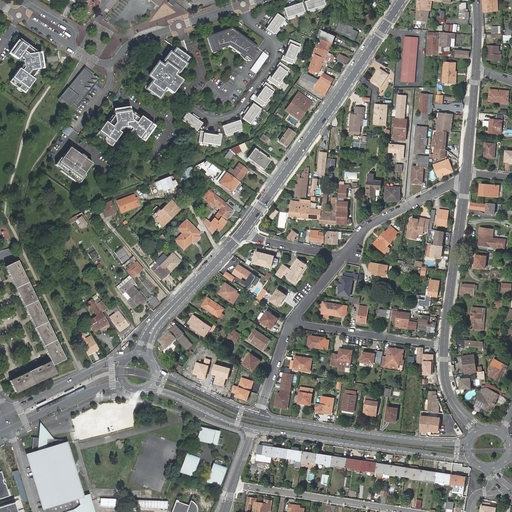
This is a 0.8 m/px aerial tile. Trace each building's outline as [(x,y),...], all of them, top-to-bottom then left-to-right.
[(307,10),(316,7),(313,0),(307,0),(304,1),(307,10)] [(417,0),(417,4),(417,10),(426,10),(427,1),(425,1),(417,0)] [(497,0),(483,0),(484,12),(499,11),(497,0)] [(469,17),(470,10),(466,9),(466,2),(460,1),(459,17),(469,17)] [(292,3),(296,14),(304,11),(301,2),(296,4),(295,2),(292,3)] [(287,17),(296,14),(292,3),(288,4),(289,6),(284,8),(287,17)] [(426,10),(417,10),(416,23),(428,24),(429,11),(426,10)] [(98,13),(94,18),(99,22),(103,17),(98,13)] [(271,17),(269,19),(279,26),(284,19),(276,14),(273,18),(271,17)] [(269,24),(266,29),(273,34),(279,26),(269,19),(267,23),(269,24)] [(334,32),(355,41),(359,33),(353,30),(354,28),(339,21),(334,32)] [(235,37),(233,36),(231,34),(231,35),(230,34),(230,33),(229,31),(228,31),(227,31),(208,38),(212,51),(229,46),(249,61),(258,49),(237,34),(235,37)] [(334,44),(336,37),(336,36),(326,33),(324,32),(321,39),(323,40),(324,41),(333,44),(334,44)] [(427,32),(425,55),(439,56),(440,45),(441,32),(436,32),(427,32)] [(444,33),(441,32),(440,45),(451,45),(452,37),(456,37),(456,33),(444,33)] [(415,83),(419,38),(405,36),(401,82),(415,83)] [(287,52),(296,55),(301,44),(290,39),(288,44),(290,44),(287,52)] [(10,53),(19,59),(20,58),(21,57),(24,59),(24,61),(24,65),(25,68),(23,70),(21,69),(20,68),(10,81),(25,93),(35,80),(34,79),(33,78),(39,70),(39,69),(43,69),(43,67),(42,66),(42,65),(41,59),(42,52),(37,53),(31,49),(33,48),(24,41),(22,43),(20,40),(10,53)] [(330,53),(334,44),(333,44),(324,41),(322,46),(317,43),(315,47),(317,48),(330,52),(330,53)] [(451,56),(451,45),(440,45),(439,56),(451,56)] [(499,54),(499,51),(499,46),(488,46),(488,59),(502,60),(502,54),(501,54),(499,54)] [(317,48),(315,47),(314,49),(315,49),(313,54),(317,56),(315,62),(316,62),(325,65),(326,66),(328,58),(327,58),(329,57),(330,53),(330,52),(317,48)] [(251,70),(256,73),(269,55),(264,51),(251,70)] [(158,63),(158,97),(159,99),(164,92),(163,91),(165,88),(167,90),(173,94),(183,81),(176,76),(175,75),(177,71),(180,73),(186,64),(170,52),(164,62),(166,63),(164,67),(162,65),(159,63),(158,63)] [(293,64),(296,55),(287,52),(285,55),(284,54),(282,59),(293,64)] [(347,63),(349,57),(340,52),(337,58),(347,63)] [(279,67),(275,73),(283,79),(290,69),(283,64),(280,62),(277,66),(279,67)] [(316,62),(315,62),(312,70),(313,71),(312,73),(319,75),(320,72),(323,73),(326,66),(325,65),(316,62)] [(147,90),(158,97),(158,63),(149,76),(154,80),(147,90)] [(454,73),(454,72),(454,63),(443,63),(442,83),(453,83),(454,77),(453,75),(453,73),(454,73)] [(72,83),(60,99),(70,107),(74,102),(75,103),(74,104),(77,106),(99,79),(85,67),(77,80),(77,81),(77,82),(75,85),(72,83)] [(72,83),(75,85),(77,82),(77,81),(77,80),(85,67),(72,83)] [(381,88),(390,75),(381,69),(372,82),(381,88)] [(304,72),(302,75),(299,78),(317,88),(315,90),(325,96),(335,79),(325,74),(320,81),(304,72)] [(283,79),(275,73),(272,77),(270,75),(268,79),(278,86),(283,79)] [(263,90),(271,96),(276,89),(266,82),(263,86),(265,87),(263,90)] [(263,106),(271,96),(263,90),(258,97),(257,95),(254,100),(263,106)] [(490,90),(489,101),(505,102),(506,91),(490,90)] [(298,93),(293,100),(295,102),(291,106),(290,104),(287,109),(298,117),(301,113),(300,112),(303,108),(304,108),(309,101),(298,93)] [(427,93),(420,93),(418,112),(426,112),(427,93)] [(407,96),(399,95),(397,117),(405,118),(407,96)] [(311,102),(309,101),(304,108),(303,108),(300,112),(301,113),(298,117),(300,118),(311,102)] [(247,109),(256,116),(261,109),(253,103),(250,108),(249,106),(247,109)] [(386,105),(376,104),(376,109),(378,109),(377,119),(375,119),(374,124),(386,125),(387,110),(385,110),(386,105)] [(349,132),(361,132),(361,125),(362,114),(365,114),(365,107),(355,106),(354,114),(351,113),(350,124),(352,124),(351,128),(349,128),(349,132)] [(125,110),(125,112),(130,114),(131,113),(139,120),(141,118),(133,113),(130,113),(130,109),(125,110)] [(251,124),(256,116),(247,109),(245,113),(246,113),(243,118),(251,124)] [(107,123),(106,122),(96,135),(111,147),(121,134),(120,133),(119,132),(121,129),(123,129),(127,128),(129,128),(132,130),(131,131),(130,132),(143,142),(154,127),(141,117),(141,118),(139,120),(131,113),(130,114),(125,112),(125,110),(115,116),(109,124),(107,123)] [(199,118),(193,113),(191,115),(187,112),(181,120),(197,131),(202,123),(198,119),(199,118)] [(229,120),(233,131),(242,128),(239,119),(233,121),(233,119),(229,120)] [(404,136),(406,136),(408,120),(397,119),(395,139),(403,139),(404,136)] [(491,119),(489,134),(502,135),(503,120),(491,119)] [(224,135),(233,131),(229,120),(226,122),(226,124),(221,125),(224,135)] [(67,125),(62,132),(63,133),(68,137),(73,130),(67,125)] [(428,127),(416,125),(415,138),(414,153),(425,154),(426,146),(423,145),(424,139),(427,139),(428,127)] [(288,129),(279,141),(286,146),(295,133),(288,129)] [(198,142),(209,143),(210,134),(205,133),(205,131),(200,130),(198,142)] [(437,131),(436,130),(436,135),(433,135),(433,138),(432,138),(431,146),(434,146),(434,149),(435,149),(435,148),(444,149),(446,131),(437,131)] [(210,134),(209,143),(220,145),(222,133),(217,133),(216,134),(210,134)] [(263,134),(260,139),(266,143),(269,138),(263,134)] [(267,148),(276,154),(280,148),(275,144),(272,148),(269,146),(267,148)] [(406,145),(389,144),(388,153),(397,154),(397,158),(404,159),(406,145)] [(486,144),(485,157),(495,158),(496,145),(486,144)] [(239,146),(229,150),(235,155),(242,152),(239,146)] [(65,153),(60,159),(62,161),(71,149),(70,148),(65,154),(65,153)] [(248,158),(264,169),(270,159),(254,148),(248,158)] [(435,149),(435,156),(434,158),(437,159),(437,157),(445,158),(445,149),(444,149),(435,148),(435,149)] [(77,154),(77,153),(71,149),(62,161),(60,159),(55,165),(61,170),(67,174),(68,175),(76,181),(79,183),(85,176),(84,175),(83,174),(87,168),(91,163),(85,159),(84,159),(80,156),(77,154)] [(327,153),(319,152),(318,172),(326,172),(327,153)] [(424,168),(429,168),(429,160),(417,159),(416,167),(413,167),(412,183),(423,183),(424,168)] [(448,165),(450,164),(448,159),(434,165),(438,176),(450,172),(448,165)] [(231,168),(228,172),(230,174),(237,180),(238,180),(246,172),(244,170),(246,168),(240,163),(233,171),(231,168)] [(184,178),(197,169),(193,165),(192,165),(178,172),(184,178)] [(300,178),(299,185),(308,185),(309,168),(306,167),(303,173),(302,178),(300,178)] [(228,172),(220,182),(229,190),(237,180),(230,174),(228,172)] [(374,189),(376,189),(380,189),(381,181),(374,180),(375,173),(368,173),(366,194),(373,195),(374,189)] [(296,184),(295,196),(306,197),(308,185),(299,185),(296,184)] [(482,190),(480,189),(480,195),(498,197),(499,185),(482,184),(482,190)] [(386,186),(385,200),(399,201),(400,187),(386,186)] [(347,188),(338,188),(338,198),(343,198),(346,199),(347,188)] [(225,204),(213,193),(206,201),(211,206),(214,201),(221,208),(217,213),(226,219),(227,220),(227,219),(226,218),(232,211),(224,205),(225,204)] [(136,207),(133,200),(132,196),(116,203),(121,215),(129,211),(129,210),(136,207)] [(135,199),(133,200),(136,207),(129,210),(129,211),(136,208),(138,207),(135,199)] [(309,210),(309,202),(300,201),(292,200),(290,216),(308,218),(309,210)] [(158,209),(154,213),(152,215),(161,225),(169,217),(171,219),(179,210),(171,201),(160,211),(158,209)] [(338,201),(337,204),(337,212),(337,217),(336,224),(347,225),(348,202),(343,202),(338,201)] [(486,202),(486,204),(486,210),(485,214),(495,215),(496,203),(486,202)] [(115,213),(110,203),(102,207),(107,217),(115,213)] [(320,211),(309,210),(308,218),(320,219),(320,211)] [(439,210),(437,224),(446,226),(449,211),(439,210)] [(333,211),(320,211),(320,219),(319,223),(336,224),(337,217),(333,217),(333,211)] [(219,229),(226,219),(217,213),(210,223),(207,220),(204,223),(212,234),(217,228),(219,229)] [(80,228),(86,224),(81,217),(77,220),(80,224),(78,225),(80,228)] [(419,219),(411,218),(410,223),(409,228),(410,228),(410,230),(408,229),(407,235),(417,237),(417,234),(422,234),(425,218),(419,217),(419,219)] [(227,220),(226,219),(219,229),(220,230),(227,220)] [(193,231),(195,230),(186,221),(177,229),(182,234),(180,236),(180,237),(175,242),(183,250),(191,242),(194,240),(195,242),(199,238),(198,237),(193,231)] [(398,232),(390,226),(388,228),(396,234),(398,232)] [(377,238),(373,243),(381,249),(384,244),(387,246),(396,235),(396,234),(388,228),(386,232),(385,231),(378,239),(377,238)] [(493,229),(479,228),(479,233),(480,234),(478,245),(490,247),(491,246),(492,246),(492,247),(504,248),(505,240),(492,238),(493,229)] [(2,238),(9,237),(8,229),(1,231),(2,238)] [(287,236),(293,240),(298,233),(292,230),(287,236)] [(310,235),(310,240),(324,242),(324,236),(318,235),(319,230),(311,230),(311,235),(310,235)] [(337,245),(338,239),(338,232),(326,231),(325,244),(337,245)] [(158,239),(162,244),(166,240),(161,235),(158,239)] [(432,245),(430,257),(441,258),(442,247),(432,245)] [(16,246),(0,250),(0,257),(18,252),(16,246)] [(121,247),(114,253),(123,264),(130,259),(121,247)] [(256,251),(253,262),(270,267),(273,256),(256,251)] [(165,267),(170,272),(179,263),(181,261),(173,253),(171,253),(167,257),(166,256),(165,256),(164,258),(164,259),(164,260),(158,265),(163,269),(165,267)] [(476,259),(475,267),(485,268),(486,256),(475,255),(475,259),(476,259)] [(308,265),(302,261),(299,259),(291,269),(288,266),(287,267),(284,265),(277,274),(281,277),(284,273),(287,275),(295,281),(308,265)] [(47,350),(52,360),(11,380),(17,393),(26,389),(30,387),(36,384),(44,380),(49,378),(58,373),(54,365),(66,359),(59,345),(54,334),(48,321),(43,311),(31,287),(24,272),(18,261),(6,267),(12,279),(19,293),(31,319),(42,340),(47,350)] [(143,269),(136,262),(126,271),(133,278),(143,269)] [(388,265),(370,262),(369,270),(372,271),(372,273),(376,274),(377,272),(386,274),(388,265)] [(158,265),(157,263),(153,267),(155,269),(153,271),(161,280),(170,272),(165,267),(163,269),(158,265)] [(255,286),(260,279),(239,265),(234,273),(242,278),(240,281),(250,287),(252,284),(255,286)] [(233,277),(226,272),(224,276),(231,281),(233,277)] [(352,278),(358,279),(359,275),(345,272),(344,277),(341,276),(338,294),(349,296),(352,278)] [(133,286),(135,283),(130,277),(118,289),(122,294),(124,292),(130,298),(127,300),(133,307),(140,301),(142,304),(146,300),(141,294),(142,293),(139,290),(138,292),(133,286)] [(430,280),(428,296),(437,297),(439,282),(430,280)] [(224,288),(220,294),(233,303),(239,295),(236,292),(237,291),(225,283),(223,287),(224,288)] [(511,287),(511,284),(502,283),(501,291),(511,292),(511,288),(511,287)] [(474,296),(475,285),(461,284),(460,295),(474,296)] [(262,288),(257,298),(262,300),(267,290),(262,288)] [(276,289),(269,299),(277,305),(284,295),(276,289)] [(153,296),(148,299),(151,304),(156,300),(153,296)] [(99,298),(94,302),(101,313),(107,309),(99,298)] [(202,306),(218,317),(224,309),(208,298),(202,306)] [(108,323),(101,313),(94,302),(92,299),(87,302),(96,316),(88,321),(95,332),(108,323)] [(324,302),(322,313),(341,316),(342,315),(346,315),(347,306),(324,302)] [(360,305),(357,321),(366,322),(369,306),(360,305)] [(80,317),(87,314),(85,307),(77,311),(80,317)] [(472,308),(470,328),(484,329),(486,309),(472,308)] [(110,316),(120,331),(128,325),(118,311),(110,316)] [(274,320),(276,317),(266,311),(260,320),(271,328),(275,321),(274,320)] [(410,319),(411,313),(391,311),(389,316),(391,317),(391,320),(395,321),(396,317),(409,320),(410,319)] [(437,317),(419,314),(418,320),(416,329),(435,332),(437,317)] [(196,329),(206,336),(211,327),(194,315),(188,324),(191,326),(190,327),(195,330),(196,329)] [(395,321),(395,326),(408,328),(409,320),(396,317),(395,321)] [(418,320),(410,319),(409,320),(408,328),(416,329),(418,320)] [(166,349),(180,336),(181,337),(184,335),(184,334),(179,329),(177,331),(173,327),(158,341),(162,345),(166,349)] [(234,329),(227,339),(235,344),(241,334),(234,329)] [(249,337),(252,339),(251,342),(261,349),(268,339),(254,329),(249,337)] [(178,340),(182,343),(187,338),(184,335),(181,337),(178,340)] [(309,335),(307,345),(327,348),(329,340),(325,339),(325,337),(309,335)] [(88,339),(82,343),(83,345),(89,355),(99,350),(92,336),(88,338),(88,339)] [(482,342),(455,339),(455,344),(465,345),(465,346),(483,347),(482,342)] [(388,347),(385,364),(397,365),(399,358),(401,358),(403,349),(388,347)] [(339,349),(337,365),(349,367),(351,350),(344,349),(344,350),(339,349)] [(362,351),(361,361),(373,363),(375,353),(362,351)] [(250,353),(243,363),(252,370),(260,360),(250,353)] [(434,354),(423,354),(423,365),(422,375),(432,375),(432,374),(434,374),(434,354)] [(295,356),(293,368),(309,371),(311,358),(295,356)] [(462,356),(462,361),(466,361),(466,368),(463,368),(464,374),(475,373),(474,356),(462,356)] [(204,364),(196,362),(193,374),(198,375),(197,378),(205,380),(211,359),(205,358),(204,364)] [(491,371),(489,375),(499,380),(504,371),(505,371),(507,366),(494,359),(489,368),(490,370),(491,371)] [(231,368),(215,364),(212,374),(216,375),(214,383),(224,386),(226,378),(228,379),(231,368)] [(293,374),(283,373),(280,389),(281,389),(290,391),(293,374)] [(255,381),(242,377),(238,387),(234,386),(231,392),(235,394),(234,397),(248,401),(255,381)] [(471,378),(459,378),(460,389),(471,389),(471,378)] [(300,388),(298,402),(305,403),(310,404),(312,394),(309,393),(309,389),(300,388)] [(488,394),(496,399),(499,394),(488,388),(485,388),(480,388),(482,392),(476,403),(481,406),(479,405),(483,396),(486,398),(488,394)] [(280,406),(287,407),(290,391),(281,389),(280,393),(277,393),(275,407),(280,408),(280,406)] [(429,392),(428,413),(438,414),(439,402),(438,402),(436,402),(436,400),(437,396),(435,396),(435,393),(429,392)] [(347,408),(353,409),(356,396),(344,394),(342,409),(347,410),(347,408)] [(481,406),(490,411),(493,405),(494,405),(496,401),(495,401),(496,399),(488,394),(486,398),(481,406)] [(370,413),(375,414),(378,402),(376,401),(376,397),(366,395),(364,413),(369,414),(370,413)] [(315,403),(314,411),(331,414),(333,398),(322,396),(320,404),(315,403)] [(398,409),(387,407),(385,420),(390,421),(391,420),(396,421),(398,409)] [(439,419),(420,417),(420,432),(427,433),(428,425),(431,426),(431,431),(438,431),(439,419)] [(38,438),(41,438),(39,451),(45,449),(46,439),(53,440),(44,428),(40,424),(39,425),(39,430),(38,438)] [(200,441),(220,445),(222,438),(217,437),(218,432),(200,428),(199,434),(202,434),(200,441)] [(60,441),(53,440),(46,439),(45,449),(39,451),(41,438),(38,438),(35,437),(33,437),(32,450),(33,453),(28,455),(43,509),(44,509),(45,511),(197,511),(198,510),(198,508),(197,507),(197,506),(196,504),(194,502),(193,501),(191,500),(189,505),(176,501),(172,511),(87,511),(82,504),(80,498),(84,497),(68,443),(61,445),(60,441)] [(272,456),(273,447),(258,445),(257,453),(272,456)] [(288,449),(273,447),(272,456),(287,458),(288,449)] [(303,451),(288,449),(287,458),(301,460),(303,451)] [(307,452),(303,451),(301,460),(316,463),(318,454),(314,453),(313,451),(312,450),(310,451),(308,451),(307,452)] [(193,473),(200,453),(194,451),(192,456),(186,453),(180,471),(185,473),(186,470),(193,473)] [(332,456),(318,454),(316,463),(331,465),(332,456)] [(347,458),(332,456),(331,465),(346,467),(347,458)] [(362,461),(347,458),(346,467),(361,469),(362,461)] [(215,481),(214,484),(219,486),(226,469),(221,467),(223,462),(216,460),(209,479),(215,481)] [(377,463),(362,461),(361,469),(376,472),(377,463)] [(381,464),(377,463),(376,472),(375,476),(390,478),(391,474),(392,465),(388,465),(388,466),(381,465),(381,464)] [(406,467),(392,465),(391,474),(405,476),(406,467)] [(0,467),(0,498),(9,495),(0,467)] [(421,470),(406,467),(405,476),(420,478),(421,470)] [(436,472),(421,470),(420,478),(435,481),(436,472)] [(451,474),(436,472),(435,481),(450,483),(451,474)] [(450,483),(449,485),(454,486),(453,490),(459,491),(460,485),(464,485),(466,477),(451,474),(450,483)] [(9,492),(17,491),(15,479),(7,481),(9,492)] [(453,490),(452,492),(463,494),(464,485),(460,485),(459,491),(453,490)] [(91,511),(87,496),(84,497),(80,498),(82,504),(87,511),(91,511)] [(269,505),(272,505),(272,501),(264,500),(264,504),(255,503),(253,511),(268,511),(269,505)] [(452,511),(454,501),(446,500),(444,511),(452,511)] [(17,511),(14,501),(0,505),(0,511),(17,511)]
